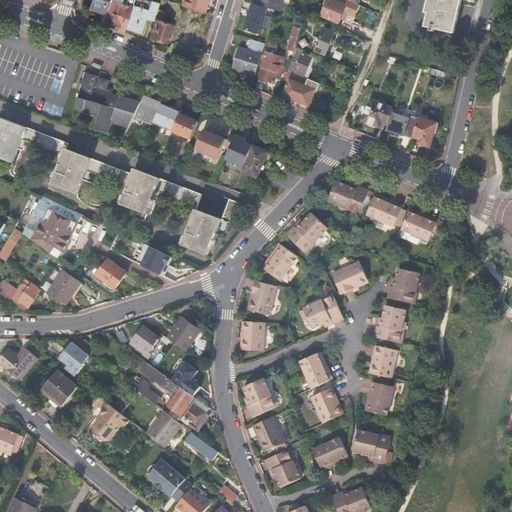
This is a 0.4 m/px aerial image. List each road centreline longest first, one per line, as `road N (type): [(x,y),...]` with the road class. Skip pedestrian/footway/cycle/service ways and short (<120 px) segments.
road 1 (residential): [(221,281),(90,323),(0,326)]
road 2 (residential): [(445,189),(485,0)]
road 3 (residential): [(0,393),(142,511)]
road 4 (residential): [(221,281),(335,144)]
road 5 (residential): [(65,29),(204,88)]
road 6 (residential): [(354,322),(219,380)]
road 7 (residential): [(204,88),(335,144)]
road 8 (residential): [(260,509),(219,380)]
road 9 (residential): [(380,479),(350,475),(260,509)]
